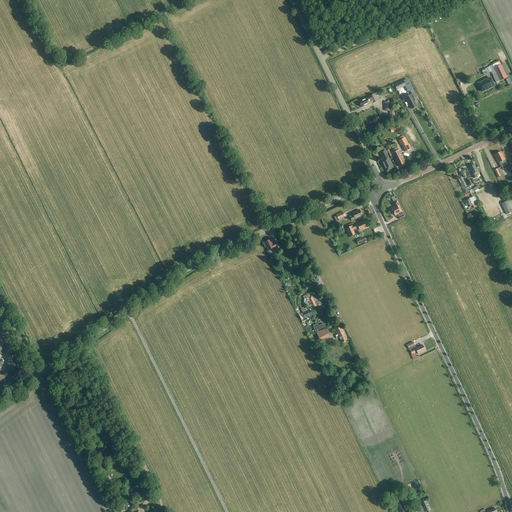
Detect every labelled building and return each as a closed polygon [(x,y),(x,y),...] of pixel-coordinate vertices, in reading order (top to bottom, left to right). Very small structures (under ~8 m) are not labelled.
[(497,74),(493,76),(496,83),(507,77),(501,65),(494,69),(497,74)] [(492,75),(479,81),(483,89),(496,83),(492,75)] [(406,86),(403,80),(394,85),(397,90),(406,86)] [(373,103),(377,101),(374,95),(369,97),(359,102),(362,107),(365,106),(372,103),(373,103)] [(417,107),(411,96),(410,95),(405,98),(412,109),(417,107)] [(392,133),(400,129),(397,124),(389,128),(392,133)] [(399,138),(400,140),(398,141),(400,145),(402,145),(405,152),(411,149),(405,138),(404,138),(403,136),(401,137),(399,138)] [(399,150),(398,151),(397,148),(391,151),(398,167),(405,163),(402,158),(403,157),(399,150)] [(394,169),(386,153),(384,149),(380,151),(378,151),(382,159),(380,159),(387,172),(394,169)] [(501,152),(495,155),(499,163),(498,163),(501,167),(504,166),(507,164),(501,152)] [(468,168),(473,176),(474,179),(477,177),(476,175),(479,173),(477,170),(474,165),(468,168)] [(466,186),(464,182),(462,177),(458,179),(460,184),(461,184),(465,192),(468,190),(470,189),(468,185),(466,186)] [(473,197),(469,199),(468,198),(463,201),(465,204),(466,203),(468,207),(472,205),(476,202),(475,199),(474,199),(473,197)] [(511,201),(511,199),(507,201),(501,204),(506,214),(511,211),(511,201)] [(392,209),(395,215),(397,214),(400,220),(405,218),(402,212),(396,201),(393,202),(395,207),(392,209)] [(354,215),(350,217),(351,221),(362,216),(359,210),(353,213),(354,215)] [(343,212),(337,215),(336,215),(336,216),(334,217),(339,227),(341,226),(338,220),(345,216),(343,212)] [(360,222),(352,226),(346,229),(350,237),(356,234),(354,230),(358,228),(360,231),(367,227),(365,221),(360,223),(360,222)] [(274,248),(274,247),(275,246),(278,251),(281,250),(278,245),(277,242),(272,244),(270,240),(264,243),(268,251),(274,248)] [(319,302),(317,298),(317,297),(316,294),(313,296),(313,295),(309,297),(308,294),(303,297),(304,299),(304,302),(312,309),(317,307),(317,308),(321,306),(319,301),(319,302)] [(309,309),(299,314),(302,320),(312,315),(309,309)] [(341,325),(334,328),(337,335),(335,336),(337,339),(340,338),(342,342),(347,340),(341,325)] [(4,327),(0,329),(2,331),(0,332),(9,350),(14,348),(4,327)] [(316,333),(320,341),(329,337),(325,329),(316,333)] [(413,342),(407,345),(409,351),(416,348),(413,342)] [(416,348),(410,351),(412,354),(414,353),(417,352),(418,353),(418,354),(425,351),(422,345),(419,347),(416,348)] [(130,471),(133,477),(138,475),(135,468),(130,471)] [(136,494),(140,501),(148,497),(144,490),(136,494)] [(429,511),(432,511),(425,497),(422,498),(423,502),(421,503),(426,511),(429,511)] [(394,504),(398,511),(406,511),(401,501),(394,504)]
